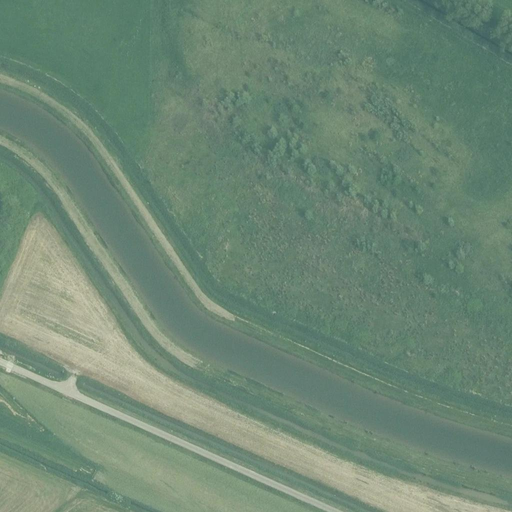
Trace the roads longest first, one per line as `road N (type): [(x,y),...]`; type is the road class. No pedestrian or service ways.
road 1 (unclassified): [(339,511),(0,360)]
road 2 (track): [(65,389),(198,511)]
road 3 (track): [(115,503),(110,478),(0,429)]
